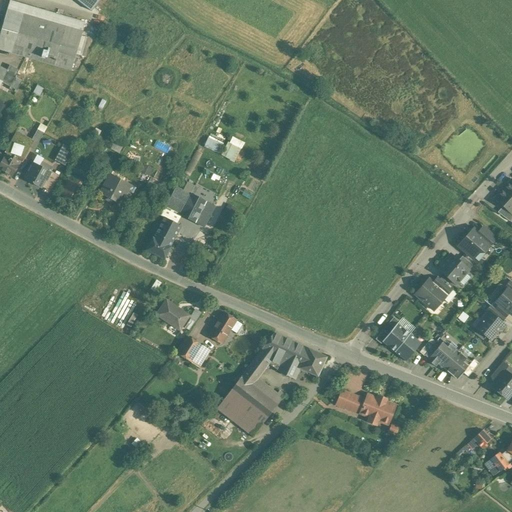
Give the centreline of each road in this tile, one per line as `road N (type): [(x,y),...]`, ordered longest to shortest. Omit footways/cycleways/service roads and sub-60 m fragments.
road 1 (residential): [(347,353),(155,270),(0,187)]
road 2 (residential): [(511,162),(347,353)]
road 3 (residential): [(347,353),(195,511)]
road 4 (residential): [(460,399),(347,353)]
